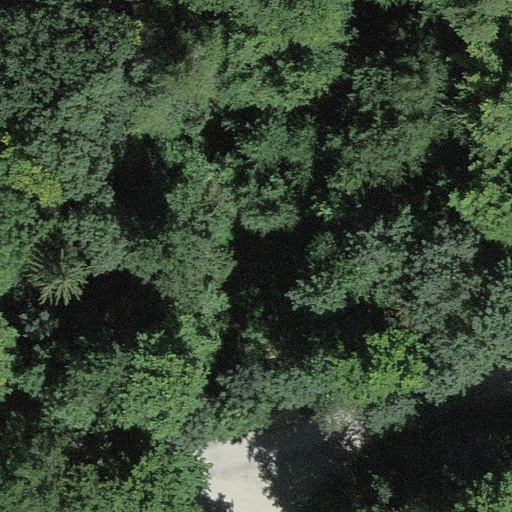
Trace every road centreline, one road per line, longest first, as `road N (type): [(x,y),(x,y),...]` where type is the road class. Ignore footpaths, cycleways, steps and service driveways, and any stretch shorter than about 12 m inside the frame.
road 1 (track): [(240,460),(511,393)]
road 2 (track): [(0,489),(240,460)]
